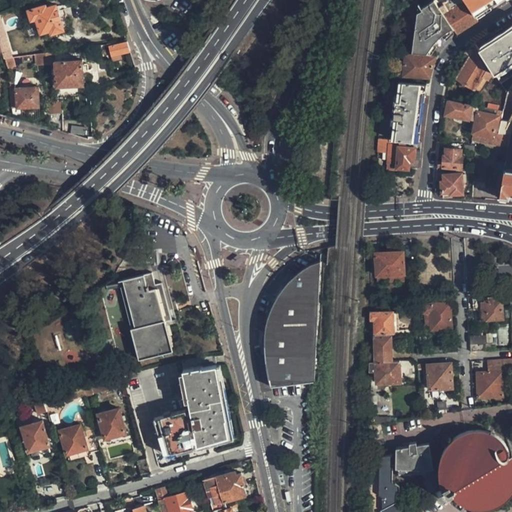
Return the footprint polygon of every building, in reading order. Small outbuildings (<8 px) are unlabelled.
[(416,11),(412,52),(430,54),(436,44),(444,37),(454,28),(434,0),(432,0),(420,8),(417,4),(416,11)] [(478,19),(466,0),(434,0),(454,28),(457,32),(478,19)] [(466,0),(478,19),(506,1),(505,0),(466,0)] [(30,11),(33,20),(38,19),(43,32),(53,30),(54,34),(65,30),(58,5),(48,8),(47,5),(30,11)] [(0,53),(2,53),(7,69),(16,67),(1,15),(0,15),(0,53)] [(511,27),(479,48),(489,65),(493,71),(495,73),(511,62),(511,27)] [(109,46),(112,56),(130,51),(127,42),(109,46)] [(470,48),(466,51),(472,55),(489,65),(479,48),(476,44),(470,48)] [(50,64),(49,52),(41,53),(43,64),(50,64)] [(404,74),(430,77),(435,57),(406,54),(404,74)] [(489,65),(472,55),(458,78),(465,81),(463,84),(468,87),(469,85),(475,88),(489,65)] [(82,60),(55,61),(57,83),(57,87),(84,85),(83,75),(82,60)] [(493,71),(489,65),(475,88),(481,91),(493,71)] [(399,82),(397,102),(395,102),(392,140),(406,140),(421,142),(426,84),(399,82)] [(38,85),(12,88),(13,108),(40,106),(38,85)] [(511,93),(507,93),(504,109),(511,109),(511,171),(504,171),(500,196),(509,197),(510,194),(511,194),(511,93)] [(445,99),(442,114),(473,120),(471,132),(473,132),(478,106),(476,105),(445,99)] [(487,100),(485,107),(500,110),(502,103),(487,100)] [(49,104),(50,117),(59,116),(58,103),(49,104)] [(478,106),(473,132),(495,136),(494,143),(509,146),(511,133),(500,132),(497,131),(500,110),(485,107),(478,106)] [(86,115),(67,116),(68,132),(88,138),(86,115)] [(48,126),(63,131),(59,116),(50,117),(48,126)] [(500,132),(511,133),(511,126),(511,121),(502,119),(500,132)] [(473,132),(472,140),(494,143),(495,136),(473,132)] [(285,139),(283,166),(297,167),(303,168),(306,135),(293,133),(292,140),(285,139)] [(409,170),(409,167),(413,168),(420,168),(421,160),(422,150),(415,150),(413,147),(406,147),(406,140),(392,140),(389,140),(386,176),(397,175),(397,170),(409,170)] [(461,167),(462,156),(459,156),(461,149),(447,148),(446,157),(444,157),(443,166),(461,167)] [(462,174),(445,175),(445,181),(442,182),(444,197),(453,196),(453,193),(463,193),(462,174)] [(403,251),(398,251),(398,247),(389,247),(389,251),(380,251),(377,252),(377,256),(371,257),(371,295),(377,295),(377,282),(405,279),(403,251)] [(271,386),(315,381),(319,261),(307,267),(298,274),(293,278),(286,286),(282,291),(277,299),(267,320),(265,331),(265,349),(271,386)] [(152,272),(123,280),(136,327),(132,328),(140,358),(173,350),(165,320),(172,318),(162,282),(155,284),(152,272)] [(118,281),(132,328),(136,327),(123,280),(118,281)] [(405,296),(405,311),(415,310),(415,305),(414,297),(414,296),(405,296)] [(502,296),(481,298),(481,302),(479,302),(479,303),(476,304),(474,306),(475,311),(479,310),(480,321),(503,319),(502,296)] [(451,303),(424,304),(425,311),(425,312),(427,312),(428,330),(452,328),(451,303)] [(393,311),(371,312),(371,320),(377,320),(377,335),(394,335),(393,311)] [(394,335),(406,334),(406,330),(398,330),(397,311),(393,311),(394,335)] [(471,335),(471,344),(484,344),(487,344),(486,335),(471,335)] [(392,361),(391,337),(376,337),(376,361),(392,361)] [(471,344),(472,352),(485,351),(484,344),(471,344)] [(458,345),(445,346),(445,353),(459,353),(458,345)] [(155,419),(165,454),(230,436),(226,420),(229,419),(220,377),(218,377),(215,365),(217,365),(215,355),(179,361),(182,373),(191,409),(155,419)] [(478,396),(502,395),(502,373),(511,372),(511,359),(489,361),(490,372),(478,373),(478,396)] [(377,383),(401,381),(400,361),(392,361),(376,361),(371,362),(371,371),(377,371),(377,383)] [(453,387),(451,363),(428,364),(419,365),(419,371),(428,370),(429,389),(453,387)] [(126,381),(125,376),(85,387),(86,392),(122,383),(126,381)] [(86,392),(85,387),(45,398),(47,404),(59,402),(60,398),(62,399),(86,392)] [(36,407),(47,404),(45,398),(22,405),(24,412),(36,409),(36,407)] [(127,432),(120,408),(100,413),(107,437),(127,432)] [(371,416),(371,425),(383,423),(390,422),(390,415),(371,416)] [(21,425),(27,449),(48,444),(41,419),(21,425)] [(67,451),(87,446),(80,422),(61,427),(67,451)] [(386,438),(383,423),(371,425),(370,440),(386,438)] [(477,429),(467,431),(458,435),(454,437),(451,440),(447,445),(444,450),(442,454),(441,459),(440,465),(440,466),(440,469),(441,477),(442,480),(443,485),(444,487),(441,489),(443,493),(446,492),(448,494),(452,492),(457,497),(462,501),(467,504),(472,505),(487,507),(491,507),(495,506),(503,502),(511,495),(511,493),(511,454),(505,458),(509,448),(506,442),(503,439),(494,433),(490,431),(486,430),(477,429)] [(397,447),(397,454),(393,455),(392,454),(378,456),(375,494),(379,497),(378,509),(374,511),(404,511),(389,502),(389,495),(394,494),(395,486),(390,481),(391,470),(396,469),(396,470),(434,468),(429,441),(418,444),(417,441),(410,441),(411,444),(397,447)] [(137,459),(141,473),(150,470),(146,456),(137,459)] [(203,479),(213,509),(227,505),(225,500),(246,493),(243,484),(246,483),(242,471),(232,474),(230,471),(203,479)] [(194,511),(188,492),(169,497),(165,487),(164,487),(155,489),(162,511),(194,511)] [(232,511),(231,508),(235,507),(233,503),(227,505),(213,509),(214,511),(232,511)]
